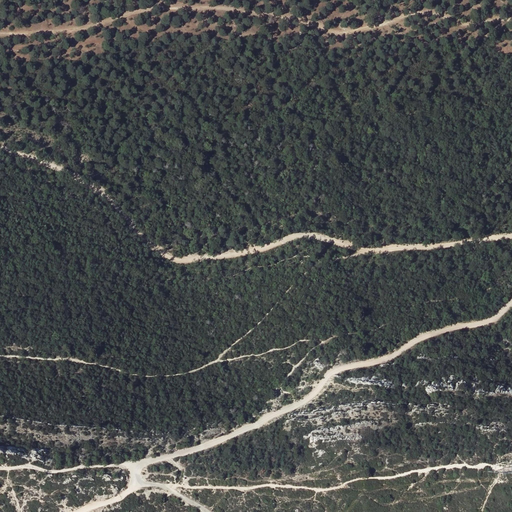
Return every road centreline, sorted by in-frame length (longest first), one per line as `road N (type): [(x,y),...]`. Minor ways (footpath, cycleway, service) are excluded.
road 1 (track): [(0,145),(77,178),(173,257),(234,254),(298,236),(370,250),(511,237)]
road 2 (track): [(511,21),(453,22),(425,13),(339,33),(198,8),(127,14),(59,33),(0,34)]
road 3 (track): [(139,465),(214,443),(309,397),(335,370),(489,321),(511,303)]
road 4 (track): [(0,467),(139,465)]
